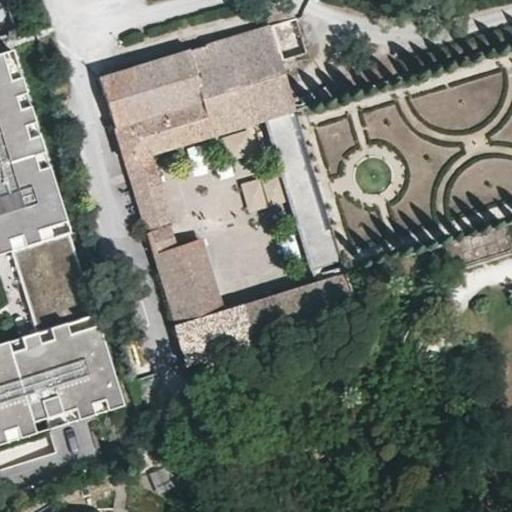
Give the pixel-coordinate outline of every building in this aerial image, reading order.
[(154,255),(187,365),(359,311),(348,272),(296,108),(281,60),(308,51),(298,17),(204,46),(173,55),(99,78),(147,232),(172,225),(151,154),(266,118),(316,283),(224,310),(201,241),(179,247),(154,255)] [(173,55),(204,46),(200,33),(170,42),(173,55)] [(0,245),(2,245),(0,240),(0,232),(15,228),(18,239),(29,236),(26,226),(58,215),(41,161),(28,165),(23,148),(32,145),(28,132),(15,136),(10,118),(22,114),(19,104),(8,108),(2,89),(12,85),(9,74),(0,77),(0,245)] [(257,203),(280,198),(275,172),(251,177),(257,203)] [(172,225),(147,232),(151,244),(154,255),(179,247),(175,236),(172,225)] [(511,238),(507,225),(443,244),(453,272),(511,253),(511,238)] [(240,237),(208,246),(223,296),(254,287),(240,237)] [(0,420),(13,417),(19,435),(87,414),(81,397),(100,391),(105,407),(115,404),(91,325),(64,333),(60,322),(49,325),(54,340),(33,346),(29,334),(20,337),(23,347),(6,353),(1,338),(0,338),(0,420)]
